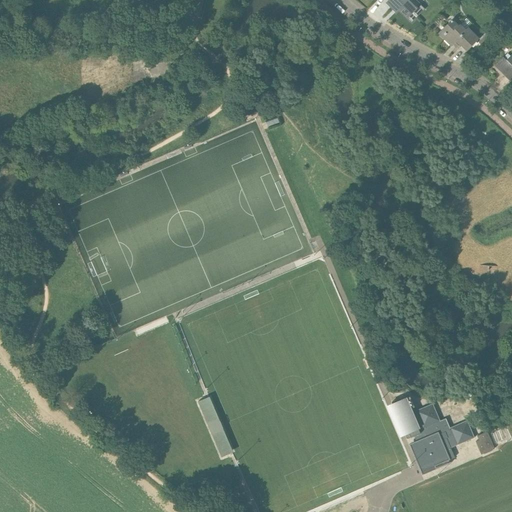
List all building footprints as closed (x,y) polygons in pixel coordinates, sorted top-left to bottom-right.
[(388,0),(386,3),(395,12),(399,9),(408,18),(420,5),(415,0),(388,0)] [(458,26),(453,20),(439,34),(452,46),(457,41),(467,51),(479,39),(468,28),(465,30),(460,24),(458,26)] [(495,36),(489,31),(478,42),(483,48),(495,36)] [(81,51),(81,70),(95,70),(95,62),(113,62),(113,51),(81,51)] [(511,54),(506,60),(503,57),(494,66),(510,82),(511,79),(511,54)] [(212,393),(199,398),(222,456),(234,451),(212,393)] [(414,407),(410,398),(410,397),(400,401),(399,399),(391,403),(407,439),(420,434),(410,409),(414,407)] [(440,421),(433,404),(415,411),(423,428),(428,426),(432,436),(428,438),(428,437),(409,444),(421,473),(422,473),(421,472),(454,458),(448,442),(443,444),(441,441),(453,436),(457,445),(474,438),(467,421),(450,428),(446,419),(440,421)] [(494,448),(488,432),(477,436),(478,440),(475,441),(480,454),(494,448)]
